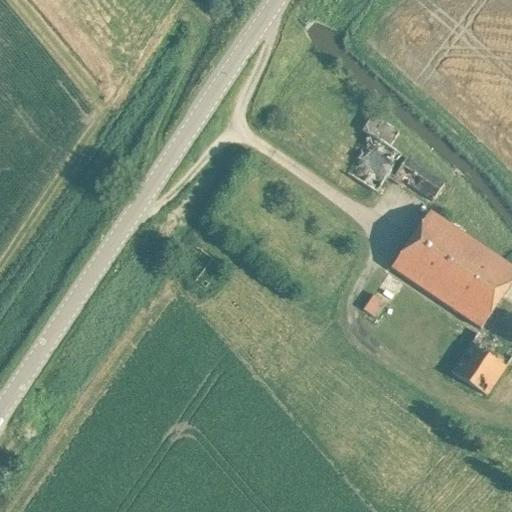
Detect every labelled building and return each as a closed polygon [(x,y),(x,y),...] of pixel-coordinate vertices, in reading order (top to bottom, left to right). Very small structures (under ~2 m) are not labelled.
[(345,175),(375,195),(388,175),(399,159),(387,151),(397,136),(371,119),(361,134),(369,140),(345,175)] [(406,163),(399,159),(388,175),(433,205),(444,188),(406,163)] [(482,333),(511,287),(511,272),(428,216),(391,272),(482,333)] [(205,289),(221,269),(211,261),(195,281),(205,289)] [(378,293),(388,299),(399,283),(388,276),(378,293)] [(372,320),(383,304),(373,297),(362,312),(372,320)] [(506,412),(511,402),(511,360),(478,338),(452,376),(506,412)]
